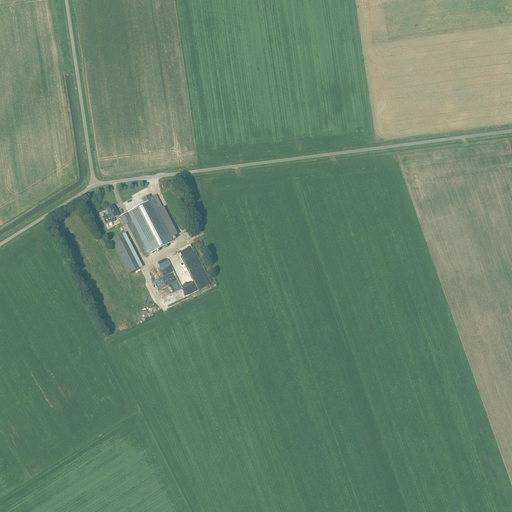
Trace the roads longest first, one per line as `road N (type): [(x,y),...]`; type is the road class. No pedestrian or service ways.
road 1 (unclassified): [(92,185),(511,129)]
road 2 (unclassified): [(92,185),(65,0)]
